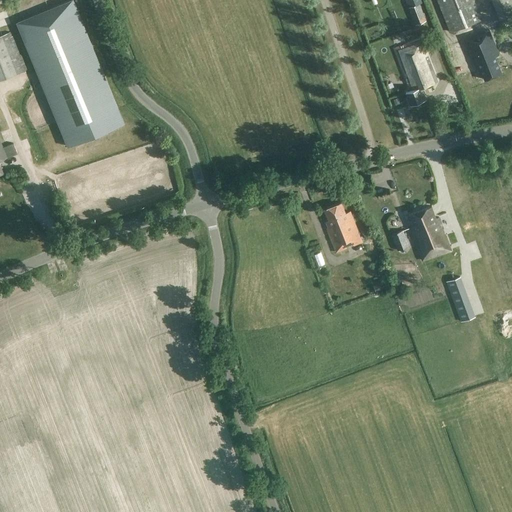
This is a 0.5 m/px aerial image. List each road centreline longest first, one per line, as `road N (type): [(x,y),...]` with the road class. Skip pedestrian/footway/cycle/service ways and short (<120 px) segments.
road 1 (unclassified): [(275,511),(214,344),(218,265),(206,203)]
road 2 (tertiary): [(206,203),(511,129)]
road 3 (unclassified): [(206,203),(190,146),(128,81),(98,0)]
road 4 (tertiary): [(0,278),(206,203)]
